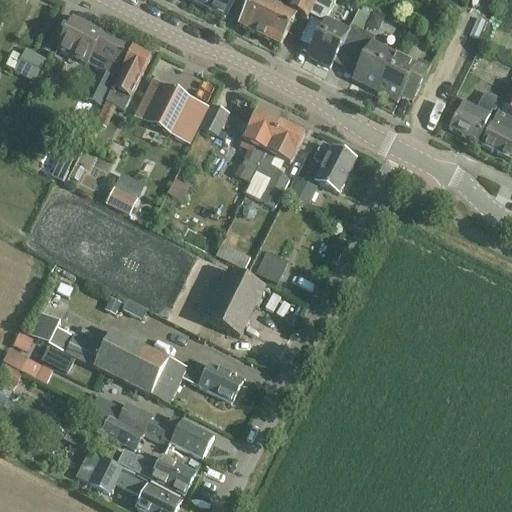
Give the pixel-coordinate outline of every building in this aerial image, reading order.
[(194,0),(192,5),(209,14),(216,0),(194,0)] [(216,0),(209,14),(225,22),(228,17),(236,0),(216,0)] [(306,24),(318,0),(292,0),(286,13),(259,0),(254,0),(240,29),(280,50),(295,19),(306,24)] [(318,0),(309,20),(323,26),(325,22),(326,22),(337,0),(318,0)] [(350,29),(351,30),(349,34),(326,23),(307,61),(331,73),(342,50),(353,56),(363,36),(362,35),(372,14),(362,8),(359,14),(358,13),(350,29)] [(368,28),(377,33),(381,23),(373,19),(368,28)] [(477,21),(469,40),(476,43),(484,24),(477,21)] [(130,49),(102,36),(74,22),(59,53),(100,73),(86,101),(101,108),(130,49)] [(352,84),(375,95),(394,57),(373,46),(375,42),(363,36),(353,56),(363,61),(352,84)] [(125,114),(151,61),(133,51),(106,105),(105,104),(95,126),(106,131),(116,110),(125,114)] [(416,68),(394,57),(375,95),(398,107),(404,95),(415,101),(431,70),(430,69),(436,56),(427,52),(421,65),(419,64),(416,68)] [(45,63),(26,54),(23,61),(16,75),(34,84),(45,63)] [(13,56),(6,70),(16,75),(23,61),(13,56)] [(45,70),(39,82),(51,89),(58,77),(45,70)] [(492,112),(498,115),(510,93),(490,83),(478,111),(463,104),(449,132),(476,146),(490,118),(490,117),(492,112)] [(511,88),(510,93),(498,115),(482,148),(511,163),(511,88)] [(149,126),(170,136),(188,101),(167,90),(149,126)] [(224,129),(229,118),(212,109),(201,132),(214,139),(220,128),(224,129)] [(246,196),(247,197),(282,127),(258,115),(243,144),(257,151),(242,182),(250,186),(246,196)] [(0,124),(0,149),(0,150),(1,147),(3,148),(15,122),(6,118),(2,126),(0,124)] [(305,138),(282,127),(247,197),(276,211),(289,185),(272,169),(276,161),(290,167),(305,138)] [(340,198),(356,164),(323,148),(315,164),(324,169),(316,186),(340,198)] [(57,169),(52,180),(63,185),(68,175),(57,169)] [(308,211),(318,191),(299,182),(289,202),(308,211)] [(167,197),(182,204),(189,190),(175,183),(167,197)] [(118,193),(115,191),(107,207),(129,218),(137,202),(136,202),(118,193)] [(216,244),(193,234),(187,247),(210,257),(216,244)] [(227,235),(221,248),(215,260),(244,274),(250,262),(231,253),(236,240),(227,235)] [(289,267),(267,257),(257,279),(278,289),(289,267)] [(241,343),(266,292),(229,274),(204,325),(241,343)] [(61,285),(56,294),(68,300),(72,291),(61,285)] [(111,302),(105,312),(115,317),(120,306),(111,302)] [(124,314),(141,323),(145,314),(128,305),(124,314)] [(40,318),(30,339),(48,349),(57,333),(59,328),(40,318)] [(191,348),(198,336),(170,322),(163,333),(191,348)] [(65,357),(94,371),(169,409),(182,383),(232,409),(243,386),(211,369),(205,380),(187,371),(186,373),(112,336),(103,353),(93,348),(94,346),(74,337),(72,341),(57,333),(48,349),(65,357)] [(19,336),(13,349),(27,355),(33,343),(19,336)] [(41,364),(67,377),(74,364),(48,350),(41,364)] [(3,364),(35,382),(42,370),(10,352),(3,364)] [(22,377),(5,369),(0,379),(0,382),(16,390),(22,377)] [(170,448),(203,464),(214,443),(182,426),(176,438),(151,425),(152,422),(127,409),(118,427),(110,423),(103,439),(136,455),(145,436),(162,444),(170,448)] [(66,437),(63,443),(82,452),(84,446),(66,437)] [(94,457),(113,466),(118,456),(99,447),(94,457)] [(184,501),(196,478),(163,461),(157,472),(123,455),(117,468),(151,485),(152,484),(184,501)] [(178,511),(181,507),(120,477),(122,474),(101,464),(89,488),(109,498),(114,488),(142,502),(136,511),(178,511)]
